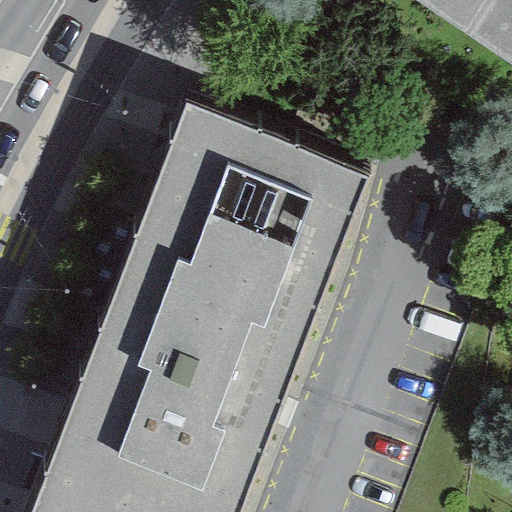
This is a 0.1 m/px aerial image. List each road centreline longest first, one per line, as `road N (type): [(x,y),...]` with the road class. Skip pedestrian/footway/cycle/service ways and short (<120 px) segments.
road 1 (unknown): [(286,511),(430,134)]
road 2 (tertiary): [(119,0),(0,224)]
